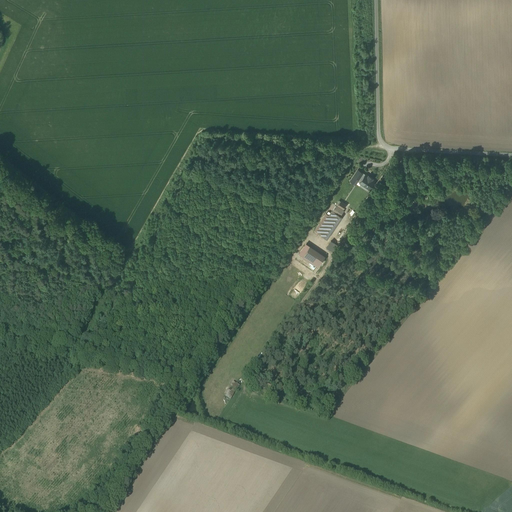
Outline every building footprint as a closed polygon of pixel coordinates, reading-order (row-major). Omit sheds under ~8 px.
[(363,172),(358,169),(350,181),(355,185),(363,172)] [(375,180),(366,174),(360,183),(369,189),(375,180)] [(343,209),(338,206),(334,211),(334,212),(339,215),(343,209)] [(334,211),(333,210),(329,216),(330,216),(338,221),(341,216),(339,215),(334,212),(334,211)] [(338,221),(330,216),(319,233),(327,239),(339,222),(338,221)] [(298,254),(303,257),(310,247),(305,243),(298,254)] [(325,257),(310,247),(303,257),(318,267),(325,257)]
